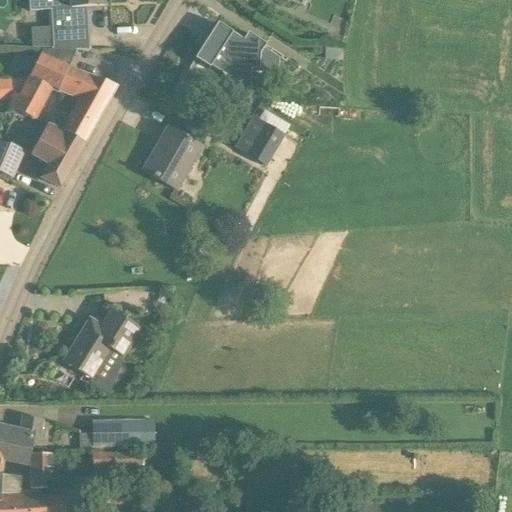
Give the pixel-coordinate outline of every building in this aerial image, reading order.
[(101,0),(27,0),(28,13),(47,12),(50,12),(52,50),(51,50),(51,51),(76,52),(90,52),(90,49),(89,49),(86,10),(101,9),(102,9),(101,0)] [(218,24),(196,59),(224,78),(223,99),(250,100),(250,96),(253,74),(262,74),(263,68),(279,68),(280,59),(264,50),(266,46),(248,35),(244,41),(218,24)] [(342,50),(325,49),(324,61),(341,62),(342,50)] [(28,80),(0,80),(0,97),(12,97),(10,102),(6,109),(36,122),(42,110),(52,92),(70,99),(61,116),(68,119),(61,133),(85,144),(92,131),(116,90),(67,71),(76,52),(51,51),(51,52),(42,51),(29,80),(28,79),(28,80)] [(260,119),(263,113),(262,112),(267,104),(263,101),(254,116),(260,119)] [(267,169),(285,138),(253,119),(234,150),(267,169)] [(47,128),(30,159),(47,167),(41,179),(42,179),(59,189),(84,145),(85,144),(61,133),(47,127),(47,128)] [(176,192),(200,150),(166,130),(155,149),(160,152),(146,175),(176,192)] [(0,175),(11,180),(21,155),(0,145),(0,175)] [(123,359),(139,332),(109,313),(97,333),(86,326),(63,364),(91,381),(110,351),(123,359)] [(0,459),(4,461),(26,465),(31,440),(38,441),(42,422),(23,418),(19,436),(0,432),(0,459)] [(92,450),(166,448),(165,422),(91,423),(92,450)] [(93,471),(140,470),(140,454),(93,455),(93,471)] [(49,491),(49,473),(59,473),(59,456),(29,456),(29,491),(49,491)] [(1,478),(4,461),(0,459),(0,486),(20,493),(20,481),(1,478)] [(282,485),(283,469),(203,467),(202,483),(282,485)] [(0,511),(87,511),(87,489),(20,493),(0,486),(0,511)] [(119,507),(143,507),(143,491),(119,491),(119,507)]
